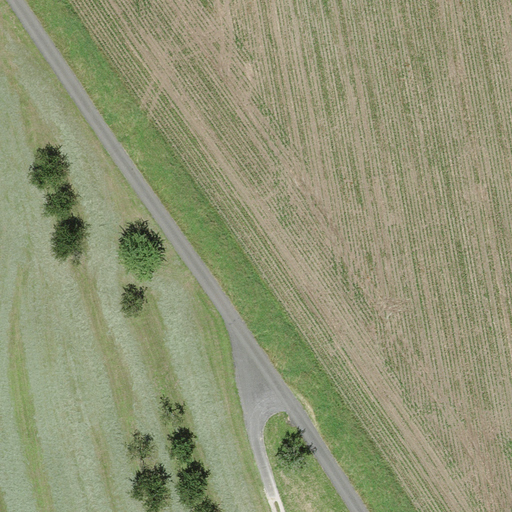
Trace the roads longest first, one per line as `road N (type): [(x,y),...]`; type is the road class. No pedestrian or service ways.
road 1 (track): [(17,0),(353,511)]
road 2 (track): [(257,365),(248,388),(250,420),(274,511)]
